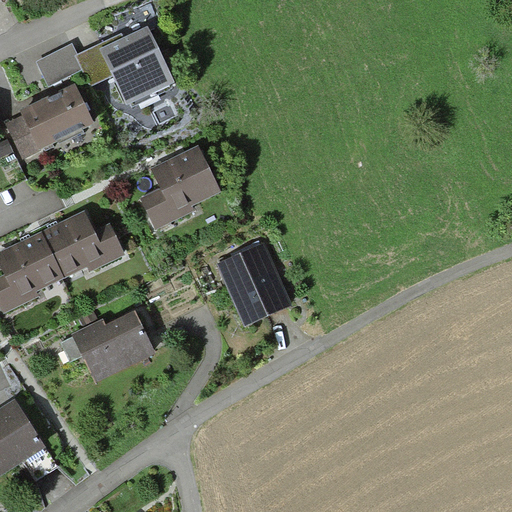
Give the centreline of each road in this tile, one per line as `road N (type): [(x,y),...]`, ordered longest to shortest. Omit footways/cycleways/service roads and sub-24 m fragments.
road 1 (residential): [(170,436),(329,335),(511,249)]
road 2 (residential): [(63,511),(170,436)]
